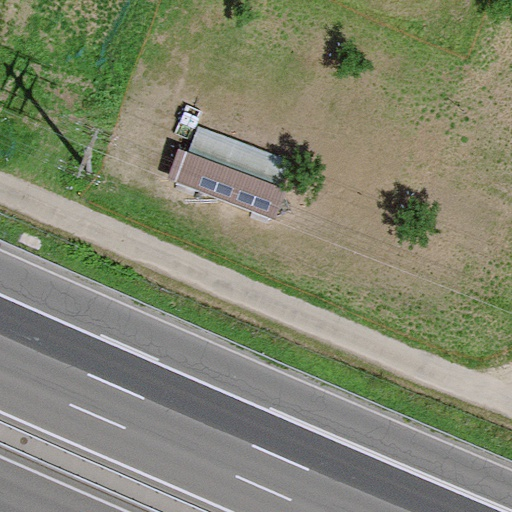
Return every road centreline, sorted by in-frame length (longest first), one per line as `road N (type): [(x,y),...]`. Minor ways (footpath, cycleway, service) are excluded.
road 1 (track): [(511,402),(0,184)]
road 2 (motorway): [(370,511),(0,352)]
